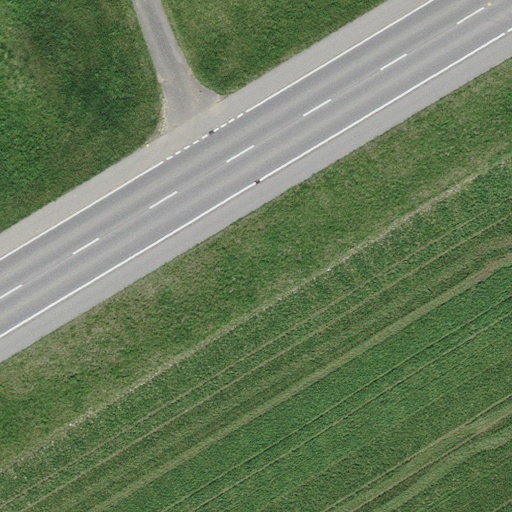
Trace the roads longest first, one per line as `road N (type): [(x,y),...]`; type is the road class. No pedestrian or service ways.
road 1 (primary): [(0,297),(495,0)]
road 2 (track): [(145,0),(218,166)]
